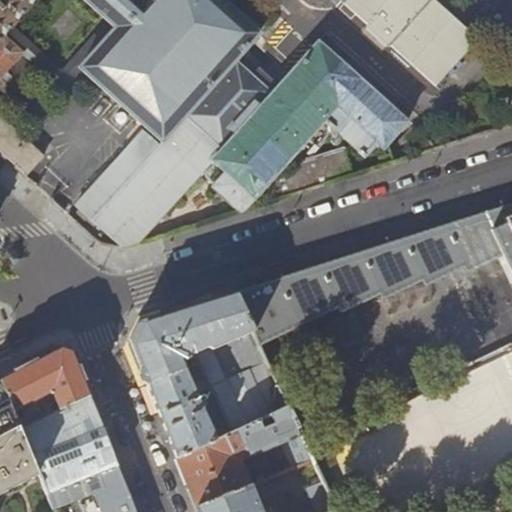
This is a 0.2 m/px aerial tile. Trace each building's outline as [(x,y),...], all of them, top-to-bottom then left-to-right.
[(0,0),(0,38),(11,27),(35,0),(0,0)] [(82,71),(161,143),(184,118),(233,63),(258,36),(218,0),(140,0),(140,1),(139,0),(82,0),(105,21),(70,60),(82,71)] [(321,0),(332,10),(340,0),(321,0)] [(431,0),(346,0),(342,5),(366,27),(364,30),(381,46),(384,48),(386,45),(388,47),(433,88),(475,41),(431,1),(431,0)] [(61,71),(11,27),(0,38),(0,156),(23,178),(42,158),(0,120),(0,77),(22,54),(62,90),(65,87),(82,71),(70,60),(61,71)] [(267,185),(282,169),(324,121),(363,156),(375,143),(382,149),(406,122),(318,42),(270,96),(221,150),(211,161),(224,173),(211,187),(240,213),(267,185)] [(233,63),(184,118),(221,150),(270,96),(242,71),(233,63)] [(221,150),(184,118),(161,143),(157,147),(142,133),(93,187),(76,205),(79,207),(75,211),(84,220),(88,216),(124,250),(129,248),(135,246),(211,161),(221,150)] [(282,169),(267,185),(272,203),(354,177),(345,148),(282,169)] [(511,204),(246,290),(233,294),(257,344),(312,319),(310,315),(505,253),(511,268),(511,204)] [(257,344),(233,294),(162,316),(142,323),(137,334),(131,345),(147,384),(183,368),(179,360),(192,354),(196,362),(197,362),(218,405),(231,432),(287,407),(257,344)] [(26,369),(1,382),(20,428),(88,396),(72,357),(65,355),(58,352),(26,369)] [(183,368),(147,384),(161,421),(176,458),(231,432),(218,405),(201,412),(183,368)] [(0,496),(40,477),(20,428),(1,382),(0,381),(0,496)] [(40,477),(46,491),(115,465),(98,423),(88,396),(20,428),(40,477)] [(287,407),(231,432),(176,458),(188,487),(197,509),(249,486),(238,460),(300,434),(287,407)] [(367,451),(396,449),(394,417),(365,419),(367,451)] [(134,511),(132,506),(115,465),(46,491),(55,511),(134,511)] [(260,511),(249,486),(197,509),(198,511),(260,511)]
